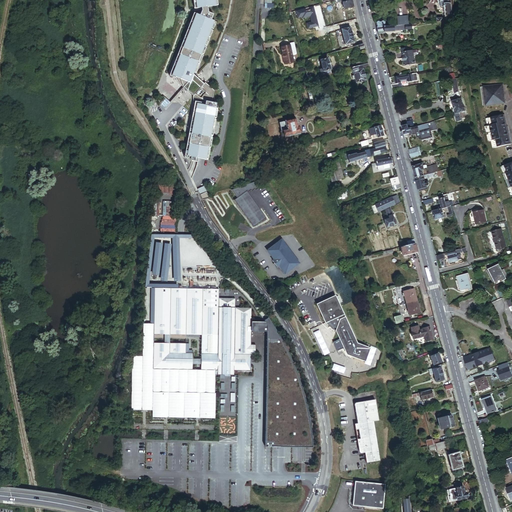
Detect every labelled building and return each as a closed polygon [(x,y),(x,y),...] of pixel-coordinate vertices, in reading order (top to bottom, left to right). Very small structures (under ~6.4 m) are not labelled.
[(186,156),(206,160),(216,107),(216,103),(212,103),(214,90),(205,82),(204,84),(193,74),(215,21),(211,20),(213,14),(208,13),(207,7),(216,6),(215,0),(195,0),(196,9),(202,8),(202,11),(200,16),(196,14),(177,61),(175,60),(170,75),(177,77),(178,83),(193,96),(194,109),(194,113),(186,156)] [(271,0),(263,0),(264,5),(264,9),(273,9),(273,5),(271,5),(271,0)] [(354,7),(351,0),(339,0),(337,1),(339,6),(343,5),(345,10),(354,7)] [(444,0),(440,0),(440,7),(443,7),(443,10),(446,10),(447,21),(455,20),(455,18),(454,18),(452,0),(444,0)] [(397,25),(409,24),(408,15),(396,16),(397,25)] [(397,28),(401,28),(401,31),(406,30),(406,29),(413,28),(412,26),(412,24),(409,24),(397,25),(386,26),(377,27),(379,34),(385,32),(394,31),(397,30),(397,28)] [(355,42),(351,27),(341,29),(345,44),(355,42)] [(289,46),(280,48),(282,55),(283,58),(292,57),(289,46)] [(406,49),(403,50),(403,53),(406,66),(416,64),(415,56),(414,51),(407,52),(406,49)] [(328,58),(320,60),(322,69),(323,72),(326,71),(327,75),(332,73),(328,58)] [(367,82),(364,69),(370,68),(368,63),(352,68),(353,73),(352,74),(353,77),(354,77),(356,85),(362,85),(364,84),(367,82)] [(417,74),(396,77),(397,83),(408,81),(409,82),(413,81),(414,81),(418,80),(417,74)] [(504,85),(485,86),(487,105),(505,103),(504,85)] [(453,102),(452,102),(456,114),(466,111),(462,99),(460,99),(456,101),(453,102)] [(504,115),(489,118),(491,125),(488,126),(491,141),(494,140),(496,148),(511,144),(508,132),(507,132),(506,127),(507,127),(504,115)] [(298,128),(296,119),(280,123),(282,131),(284,131),(286,136),(299,133),(299,132),(301,132),(300,128),(298,128)] [(420,132),(419,130),(429,127),(431,131),(437,129),(435,121),(424,124),(415,127),(409,128),(408,125),(402,126),(405,135),(411,133),(413,134),(420,132)] [(381,125),(374,128),(377,137),(384,135),(381,125)] [(375,149),(370,151),(371,157),(380,154),(378,148),(385,146),(384,140),(374,143),(375,149)] [(387,152),(385,146),(378,148),(380,154),(387,152)] [(419,147),(409,150),(411,158),(421,156),(419,147)] [(349,163),(371,157),(370,151),(369,150),(365,152),(365,153),(358,155),(358,154),(348,157),(347,154),(342,155),(344,160),(348,159),(349,163)] [(391,158),(376,161),(376,164),(377,166),(388,164),(392,164),(391,158)] [(338,160),(332,162),(334,170),(329,172),(332,182),(343,179),(338,160)] [(511,162),(503,167),(506,174),(505,174),(510,188),(511,188),(511,162)] [(436,173),(434,166),(427,167),(427,166),(426,165),(423,165),(423,164),(413,167),(416,178),(432,174),(436,173)] [(432,174),(416,178),(419,192),(428,189),(428,187),(429,185),(427,179),(433,177),(432,174)] [(389,179),(391,187),(399,184),(397,177),(389,179)] [(259,211),(255,207),(257,205),(247,191),(251,189),(251,190),(254,189),(255,190),(259,189),(256,182),(232,190),(238,198),(235,200),(253,228),(267,219),(261,210),(259,211)] [(346,192),(338,194),(340,200),(341,202),(347,200),(346,197),(347,197),(346,192)] [(439,199),(442,208),(447,207),(450,206),(452,206),(451,201),(449,202),(448,197),(439,199)] [(392,198),(372,206),(375,213),(395,205),(392,198)] [(162,201),(161,232),(175,233),(176,217),(172,216),(173,202),(162,201)] [(442,208),(433,211),(435,220),(444,218),(442,208)] [(484,209),(474,211),(477,223),(487,220),(484,209)] [(393,218),(392,216),(387,217),(385,218),(386,220),(384,221),(386,228),(396,225),(394,218),(393,218)] [(502,229),(493,231),(497,248),(506,246),(502,229)] [(299,263),(281,241),(267,251),(274,260),(272,262),(274,264),(277,269),(279,268),(284,275),(299,263)] [(417,252),(414,244),(408,245),(401,247),(403,256),(417,252)] [(465,248),(448,253),(451,263),(462,260),(461,257),(463,256),(461,251),(464,250),(465,253),(467,253),(465,248)] [(499,264),(488,270),(494,283),(500,280),(501,282),(506,280),(499,264)] [(469,274),(457,277),(460,292),(467,290),(468,292),(473,290),(469,274)] [(414,289),(403,292),(406,304),(417,301),(414,289)] [(214,293),(175,292),(158,292),(158,308),(158,328),(157,371),(221,372),(221,375),(221,377),(238,377),(238,374),(254,374),(255,359),(259,359),(259,348),(255,348),(255,335),(260,335),(260,326),(256,326),(256,312),(240,312),(207,311),(207,302),(214,302),(214,293)] [(214,302),(207,302),(207,311),(240,312),(240,303),(224,302),(224,293),(214,293),(214,302)] [(335,297),(317,305),(325,323),(326,323),(327,324),(328,325),(332,329),(333,330),(336,331),(346,355),(365,362),(370,349),(357,344),(345,317),(344,318),(342,315),(343,314),(335,297)] [(417,301),(406,304),(409,316),(420,313),(417,301)] [(272,327),(260,326),(260,335),(271,335),(270,449),(317,449),(303,382),(288,346),(283,335),(276,324),(272,327)] [(157,371),(158,328),(145,327),(145,371),(157,371)] [(418,327),(411,329),(412,334),(411,334),(413,342),(425,339),(426,344),(433,343),(430,329),(419,332),(418,327)] [(494,360),(489,348),(463,358),(468,370),(494,360)] [(438,353),(430,357),(433,365),(441,362),(438,353)] [(443,379),(440,367),(441,367),(441,364),(434,367),(435,369),(432,370),(433,375),(435,381),(443,379)] [(145,371),(137,371),(137,414),(153,414),(153,417),(215,418),(216,393),(216,375),(221,375),(221,372),(157,371),(145,371)] [(489,388),(485,377),(475,380),(479,391),(489,388)] [(433,397),(431,390),(422,392),(408,396),(409,398),(416,397),(420,396),(421,400),(433,397)] [(490,395),(480,399),(484,409),(482,410),(484,415),(496,410),(490,395)] [(364,463),(378,461),(371,422),(377,421),(373,400),(354,404),(353,405),(353,406),(356,424),(357,430),(358,440),(355,440),(356,446),(359,446),(359,450),(357,450),(357,452),(358,453),(358,454),(359,454),(363,453),(364,463)] [(454,426),(451,415),(437,418),(440,429),(454,426)] [(438,443),(435,444),(436,449),(436,451),(446,448),(444,442),(438,443)] [(461,467),(458,454),(449,456),(450,461),(449,461),(449,464),(451,464),(452,469),(461,467)] [(511,457),(498,463),(501,469),(510,466),(511,471),(511,457)] [(384,485),(353,482),(351,504),(353,504),(353,505),(353,507),(381,509),(384,485)] [(461,483),(454,485),(455,489),(451,490),(448,490),(451,502),(466,499),(465,493),(463,493),(461,483)]
